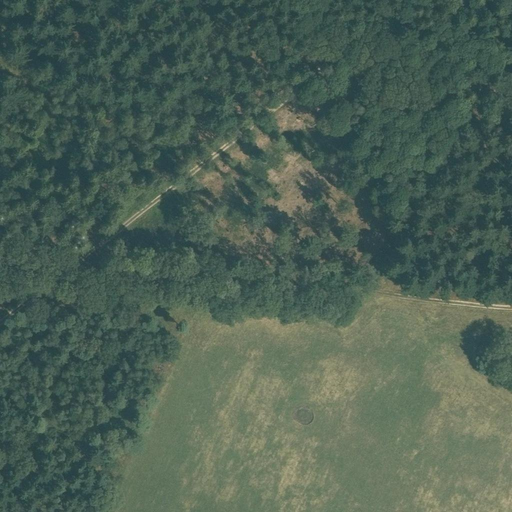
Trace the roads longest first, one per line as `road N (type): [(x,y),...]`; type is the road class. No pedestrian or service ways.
road 1 (track): [(0,321),(410,0)]
road 2 (track): [(511,307),(0,264)]
